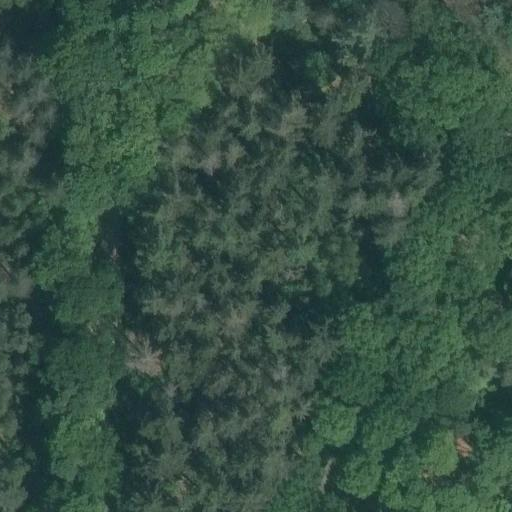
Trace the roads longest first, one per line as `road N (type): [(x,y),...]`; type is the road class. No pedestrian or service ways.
road 1 (track): [(110,511),(98,455),(117,0)]
road 2 (track): [(306,511),(448,249)]
road 3 (track): [(448,249),(511,139)]
